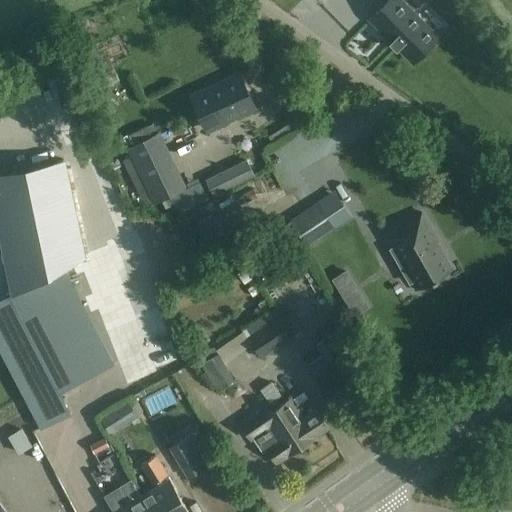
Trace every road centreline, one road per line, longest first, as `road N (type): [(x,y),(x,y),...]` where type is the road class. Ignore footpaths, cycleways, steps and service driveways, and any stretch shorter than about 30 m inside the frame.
road 1 (unclassified): [(259,0),(290,32),(511,179)]
road 2 (secondary): [(378,481),(511,403)]
